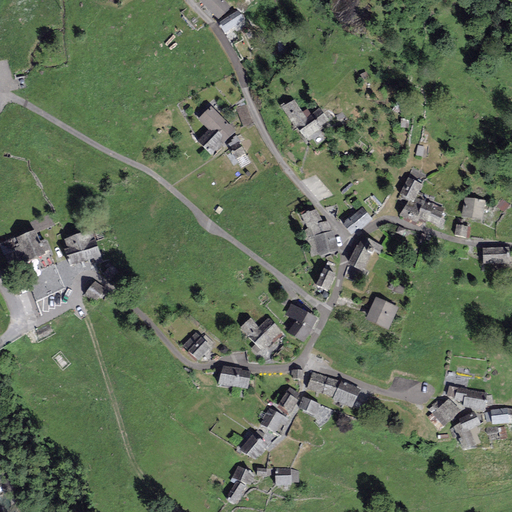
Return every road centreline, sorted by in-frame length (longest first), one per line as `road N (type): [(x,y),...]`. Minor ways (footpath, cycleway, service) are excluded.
road 1 (residential): [(347,240),(326,309),(211,228),(147,170),(0,95)]
road 2 (residential): [(347,240),(266,138),(222,38),(187,0)]
road 3 (track): [(73,300),(91,329),(136,468),(179,511)]
road 4 (residential): [(511,245),(390,220),(347,240)]
